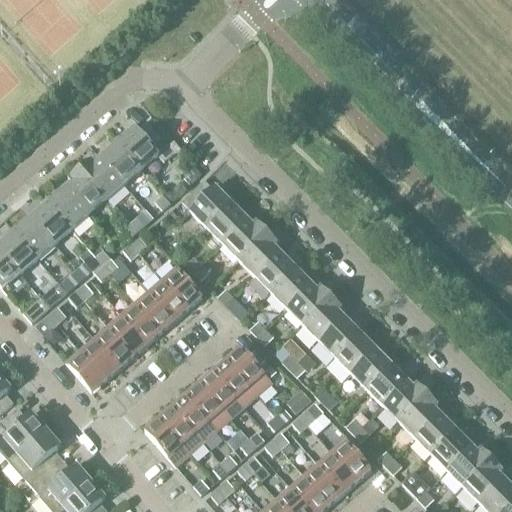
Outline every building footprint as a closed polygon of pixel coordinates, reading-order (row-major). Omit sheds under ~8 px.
[(118,139),(114,142),(140,173),(157,158),(163,165),(173,156),(146,125),(137,133),(133,129),(127,134),(126,133),(118,139)] [(104,155),(98,160),(123,188),(140,173),(114,142),(109,146),(109,147),(102,153),(104,155)] [(91,162),(79,173),(106,203),(123,188),(98,160),(93,164),(91,162)] [(69,185),(64,189),(89,218),(106,203),(79,173),(68,183),(69,185)] [(189,215),(206,232),(235,203),(231,199),(230,199),(223,192),(222,194),(216,188),(212,192),(203,183),(181,205),(190,214),(189,215)] [(49,198),(45,202),(71,233),(89,218),(64,189),(58,194),(57,192),(49,199),(49,198)] [(154,206),(161,214),(170,207),(162,198),(154,206)] [(35,215),(29,219),(54,248),(71,233),(45,202),(40,206),(41,206),(33,213),(35,215)] [(206,232),(222,248),(249,221),(244,216),(245,214),(239,207),(235,203),(206,232)] [(15,228),(10,232),(37,263),(54,248),(29,219),(24,224),(22,222),(15,229),(15,228)] [(136,221),(128,228),(135,237),(144,230),(136,221)] [(222,248),(238,264),(266,236),(255,225),(254,226),(249,221),(222,248)] [(135,237),(128,228),(119,236),(127,244),(135,237)] [(0,244),(0,254),(20,278),(37,263),(10,232),(6,236),(0,241),(0,244)] [(238,264),(254,280),(281,254),(276,249),(277,247),(266,236),(238,264)] [(139,241),(131,248),(138,257),(147,250),(139,241)] [(138,257),(131,248),(123,256),(130,264),(138,257)] [(20,278),(0,254),(0,291),(7,299),(14,293),(9,287),(20,278)] [(103,254),(95,261),(103,269),(110,262),(103,254)] [(254,280),(270,296),(299,268),(295,264),(294,264),(288,257),(286,259),(281,254),(254,280)] [(93,277),(102,270),(103,269),(95,261),(86,269),(93,277)] [(185,269),(193,276),(201,269),(193,261),(185,269)] [(103,269),(102,270),(109,278),(117,271),(110,262),(103,269)] [(270,296),(286,313),(313,286),(308,281),(309,279),(303,272),(299,268),(270,296)] [(201,269),(193,276),(201,285),(209,277),(201,269)] [(102,270),(93,277),(101,285),(109,278),(102,270)] [(175,271),(161,283),(187,313),(201,301),(175,271)] [(67,281),(59,288),(66,297),(75,289),(67,281)] [(161,283),(147,295),(173,325),(187,313),(161,283)] [(286,313),(302,329),(331,301),(320,289),(318,291),(313,286),(286,313)] [(58,287),(40,301),(49,312),(66,297),(59,288),(58,287)] [(85,288),(77,296),(84,304),(92,297),(85,288)] [(217,301),(225,309),(233,301),(225,293),(217,301)] [(147,295),(133,306),(160,337),(173,325),(147,295)] [(84,304),(77,296),(68,303),(76,311),(84,304)] [(22,317),(31,327),(49,312),(40,301),(22,317)] [(233,301),(225,309),(233,317),(241,309),(233,301)] [(302,329),(318,345),(345,318),(340,313),(342,312),(331,301),(302,329)] [(133,306),(120,318),(146,349),(160,337),(133,306)] [(58,312),(49,319),(57,328),(65,320),(58,312)] [(120,318),(106,330),(133,360),(146,349),(120,318)] [(318,345),(334,361),(363,333),(359,328),(358,329),(352,322),(350,324),(345,318),(318,345)] [(42,340),(48,335),(57,328),(49,319),(35,332),(42,340)] [(249,333),(257,341),(265,333),(257,325),(249,333)] [(106,330),(93,342),(119,372),(133,360),(106,330)] [(265,333),(257,341),(265,349),(273,341),(265,333)] [(334,361),(350,377),(377,351),(372,346),(374,344),(367,337),(363,333),(334,361)] [(93,342),(79,353),(105,384),(119,372),(93,342)] [(241,351),(226,364),(257,399),(272,387),(241,351)] [(350,377),(366,394),(395,365),(391,361),(384,354),(382,356),(377,351),(350,377)] [(105,384),(79,353),(65,366),(91,396),(105,384)] [(281,366),(289,374),(297,366),(289,358),(281,366)] [(226,364),(213,375),(244,411),(257,399),(226,364)] [(366,394),(382,410),(409,383),(404,378),(406,377),(399,370),(399,369),(395,365),(366,394)] [(297,366),(289,374),(297,382),(305,374),(297,366)] [(213,375),(199,387),(230,423),(244,411),(213,375)] [(0,417),(13,407),(5,397),(10,392),(0,380),(0,417)] [(382,410),(398,426),(427,398),(416,387),(414,388),(409,383),(382,410)] [(199,387),(186,399),(217,435),(230,423),(199,387)] [(313,398),(321,406),(329,398),(321,390),(313,398)] [(329,398),(321,406),(329,414),(337,406),(329,398)] [(398,426),(414,442),(441,416),(436,411),(438,409),(427,398),(398,426)] [(186,399),(172,411),(203,446),(217,435),(186,399)] [(172,411),(158,422),(189,458),(203,446),(172,411)] [(17,412),(0,426),(0,456),(8,466),(46,433),(31,416),(25,421),(17,412)] [(283,412),(275,420),(282,428),(291,421),(283,412)] [(308,414),(300,421),(307,429),(316,422),(308,414)] [(360,416),(353,423),(361,431),(368,424),(360,416)] [(414,442),(430,459),(459,430),(455,426),(448,419),(446,421),(441,416),(414,442)] [(282,428),(275,420),(267,427),(274,436),(282,428)] [(307,429),(300,421),(291,428),(299,437),(307,429)] [(189,458),(158,422),(144,435),(175,471),(189,458)] [(345,431),(353,439),(361,431),(353,423),(345,431)] [(430,459),(447,475),(473,448),(468,443),(470,441),(463,435),(463,434),(459,430),(430,459)] [(361,431),(353,439),(361,447),(369,439),(361,431)] [(23,483),(24,482),(32,491),(62,464),(55,455),(60,450),(46,433),(8,466),(23,483)] [(256,436),(248,443),(255,452),(264,445),(256,436)] [(281,437),(273,444),(280,453),(288,446),(281,437)] [(255,452),(248,443),(239,451),(247,459),(255,452)] [(344,443),(329,455),(356,486),(370,473),(344,443)] [(280,453),(273,444),(264,452),(272,460),(280,453)] [(447,475),(463,491),(491,463),(480,452),(478,453),(473,448),(447,475)] [(329,455),(316,467),(342,498),(356,486),(329,455)] [(377,463),(385,471),(394,463),(386,455),(377,463)] [(229,460),(221,467),(228,475),(236,468),(229,460)] [(254,461),(245,468),(253,477),(261,469),(254,461)] [(394,463),(385,471),(393,479),(401,471),(394,463)] [(463,491),(479,507),(505,481),(500,476),(502,474),(491,463),(463,491)] [(38,501),(48,511),(59,511),(91,485),(76,468),(70,473),(62,464),(32,491),(39,500),(38,501)] [(228,475),(221,467),(212,474),(219,483),(228,475)] [(316,467),(302,479),(329,509),(342,498),(316,467)] [(253,477),(245,468),(237,475),(244,484),(253,477)] [(302,479),(289,491),(307,511),(325,511),(329,509),(302,479)] [(479,507),(483,511),(505,511),(511,506),(511,484),(510,486),(505,481),(479,507)] [(193,491),(200,500),(208,492),(201,484),(193,491)] [(227,484),(218,492),(226,500),(234,493),(227,484)] [(103,511),(100,507),(105,502),(91,485),(59,511),(103,511)] [(410,496),(417,503),(425,496),(418,488),(410,496)] [(307,511),(289,491),(275,502),(283,511),(307,511)] [(226,500),(218,492),(210,499),(217,508),(226,500)] [(425,496),(417,503),(425,511),(433,503),(425,496)] [(283,511),(275,502),(264,511),(283,511)]
